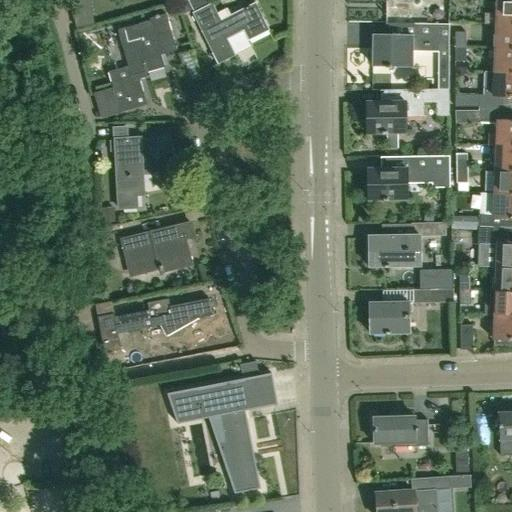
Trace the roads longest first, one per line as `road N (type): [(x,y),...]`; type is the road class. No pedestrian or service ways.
road 1 (unclassified): [(115,511),(67,358),(64,321),(90,210),(88,144),(53,0)]
road 2 (residential): [(320,352),(263,351),(250,342),(197,104)]
road 3 (residential): [(320,352),(317,77)]
road 4 (residential): [(511,373),(321,379)]
road 5 (residential): [(329,511),(321,379)]
road 6 (unclassified): [(197,104),(206,94),(317,77)]
